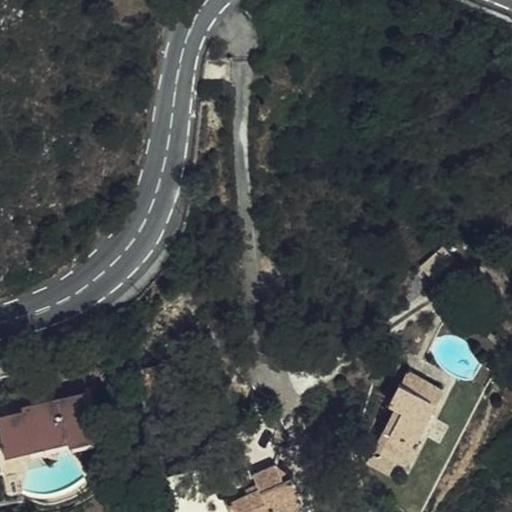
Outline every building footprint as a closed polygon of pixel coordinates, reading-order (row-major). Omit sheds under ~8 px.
[(416,260),(428,275),(449,255),(438,241),(416,260)] [(415,389),(421,377),(400,367),(395,379),(415,389)] [(437,385),(421,377),(415,389),(395,379),(385,401),(390,405),(364,461),(384,472),(391,458),(402,463),(409,445),(415,448),(419,439),(413,436),(437,385)] [(0,422),(0,438),(4,456),(93,436),(83,396),(23,410),(25,417),(0,422)] [(209,500),(212,502),(219,507),(225,505),(228,511),(288,511),(298,496),(288,472),(278,477),(272,465),(279,446),(270,443),(276,430),(265,425),(258,439),(243,434),(224,484),(216,485),(209,500)] [(288,472),(272,465),(278,477),(288,472)] [(355,478),(349,466),(338,470),(347,488),(361,482),(355,478)] [(219,507),(212,502),(205,511),(228,511),(225,505),(219,507)]
